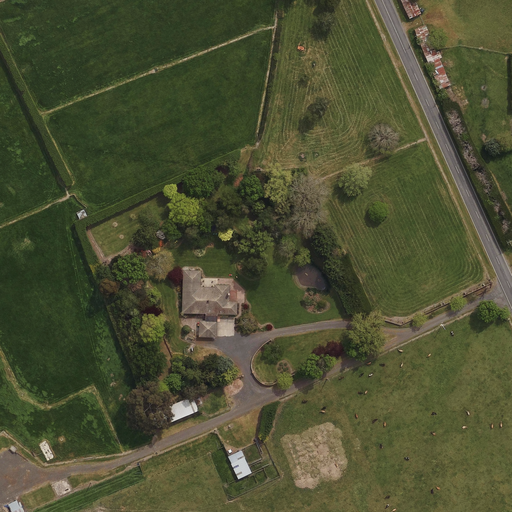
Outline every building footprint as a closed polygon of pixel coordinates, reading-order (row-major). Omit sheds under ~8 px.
[(399,0),(408,20),(420,15),(413,0),(399,0)] [(440,59),(442,59),(427,23),(414,29),(438,91),(450,86),(440,59)] [(201,271),(182,271),(182,316),(205,316),(205,323),(200,323),(200,338),(218,338),(217,316),(236,316),(236,302),(228,302),(228,297),(230,297),(230,286),(212,286),(212,288),(201,288),(201,271)] [(199,412),(193,397),(163,409),(169,424),(199,412)] [(251,474),(241,451),(228,457),(238,480),(251,474)] [(21,511),(16,502),(8,506),(10,511),(21,511)]
